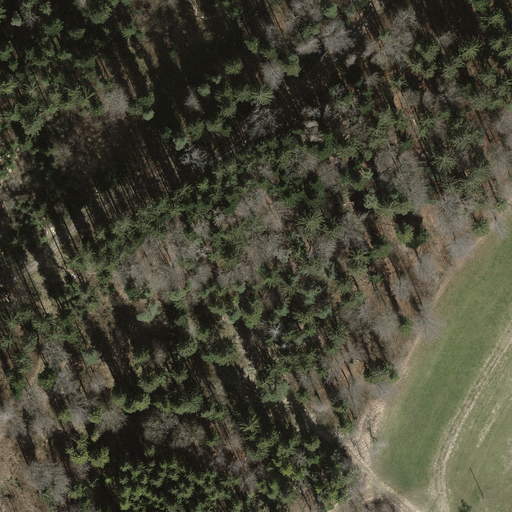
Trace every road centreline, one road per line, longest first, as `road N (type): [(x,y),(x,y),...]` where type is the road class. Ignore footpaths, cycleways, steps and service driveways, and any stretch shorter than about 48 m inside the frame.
road 1 (track): [(36,264),(98,208),(212,163),(287,108),(376,0)]
road 2 (track): [(302,405),(411,511)]
